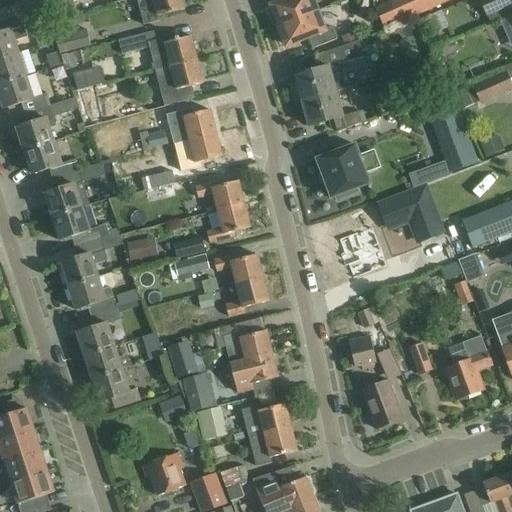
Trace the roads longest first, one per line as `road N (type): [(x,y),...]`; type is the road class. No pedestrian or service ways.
road 1 (residential): [(229,0),(273,148),(272,177),(346,490)]
road 2 (residential): [(106,511),(0,214)]
road 3 (residential): [(346,490),(511,427)]
